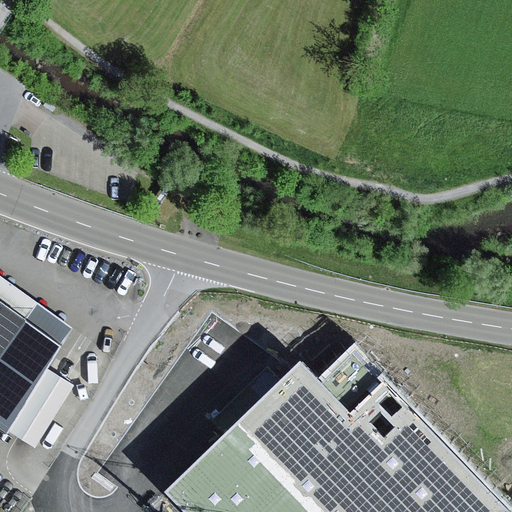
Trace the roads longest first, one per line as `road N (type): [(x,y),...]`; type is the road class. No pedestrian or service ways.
road 1 (track): [(511,178),(443,199),(318,170),(233,139),(12,0)]
road 2 (primary): [(0,193),(180,256),(511,330)]
